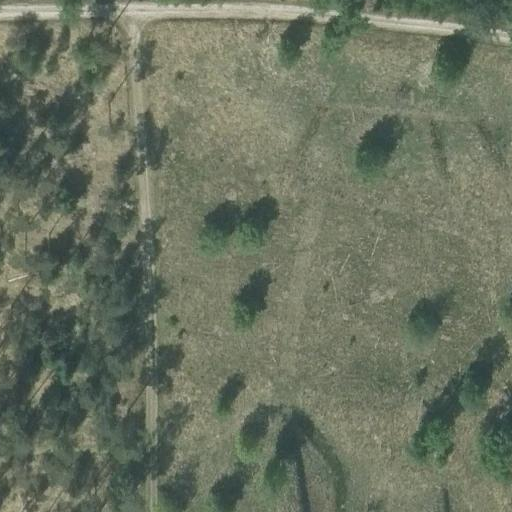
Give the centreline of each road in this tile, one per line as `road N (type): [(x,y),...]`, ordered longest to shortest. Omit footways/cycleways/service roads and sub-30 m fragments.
road 1 (track): [(131,14),(148,452)]
road 2 (track): [(0,17),(131,14)]
